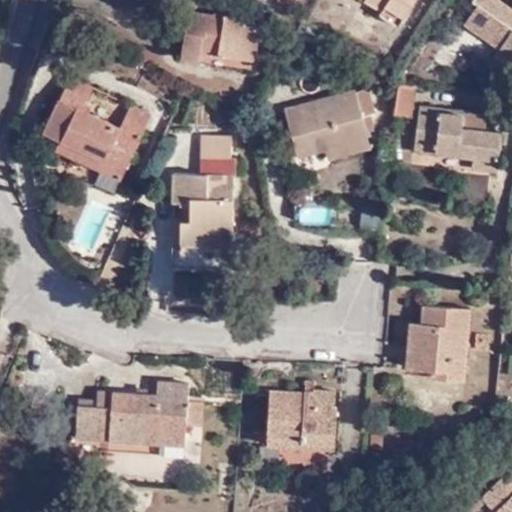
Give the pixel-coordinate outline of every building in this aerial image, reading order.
[(381,14),(398,26),(414,0),(368,0),(384,10),(381,14)] [(511,48),(510,51),(511,51),(511,4),(505,0),(477,0),(482,4),(470,20),(501,43),(506,35),(511,39),(511,48)] [(185,53),(203,57),(204,47),(222,50),(223,50),(254,56),(260,22),(243,19),(244,12),(230,8),(229,13),(193,6),(185,53)] [(511,63),(511,51),(510,51),(511,48),(511,39),(506,35),(501,43),(496,50),(511,63)] [(220,59),(222,50),(204,47),(203,57),(220,59)] [(102,168),(122,178),(154,113),(133,102),(122,125),(79,103),(83,96),(89,98),(96,83),(74,72),(47,129),(63,137),(60,146),(73,153),(77,146),(106,161),(102,168)] [(418,109),(422,79),(405,76),(400,107),(418,109)] [(364,83),(298,101),(310,149),(334,142),(375,131),(374,123),(386,119),(382,106),(387,106),(380,80),(364,85),(364,83)] [(443,138),(444,148),(480,149),(480,165),(506,165),(508,129),(491,128),(491,109),(470,108),(471,111),(460,111),(460,113),(452,113),(452,105),(427,104),(425,137),(443,138)] [(183,163),(198,163),(198,130),(182,130),(183,163)] [(181,227),(180,239),(235,241),(241,155),(232,155),(232,132),(206,131),(204,168),(177,168),(175,196),(183,196),(183,201),(192,202),(191,215),(181,214),(181,227)] [(378,139),(375,131),(334,142),(337,151),(378,139)] [(443,149),(444,148),(443,138),(425,137),(424,149),(443,149)] [(172,226),(181,227),(181,214),(191,215),(192,202),(183,201),(183,196),(175,196),(173,196),(172,226)] [(368,228),(383,230),(387,197),(375,196),(368,228)] [(383,230),(380,258),(396,259),(400,260),(401,233),(383,230)] [(242,241),(235,241),(180,239),(172,239),(171,259),(242,263),(242,241)] [(446,365),(445,374),(472,375),(475,305),(433,303),(433,318),(432,333),(424,336),(424,364),(446,365)] [(416,363),(424,364),(424,336),(432,333),(433,318),(417,318),(416,363)] [(424,372),(445,374),(446,365),(424,364),(424,372)] [(125,383),(123,430),(191,434),(191,419),(193,396),(193,379),(162,377),(162,385),(125,383)] [(116,430),(123,430),(125,383),(103,382),(103,390),(103,399),(81,399),(80,428),(116,430)] [(280,385),(279,428),(307,429),(307,436),(344,437),(345,402),(339,402),(339,387),(322,387),(321,392),(313,392),(313,386),(280,385)] [(82,390),(81,399),(103,399),(103,390),(82,390)] [(210,397),(193,396),(191,419),(209,419),(210,397)] [(343,444),(344,437),(307,436),(307,429),(279,428),(277,442),(343,444)] [(114,449),(121,450),(122,449),(123,430),(116,430),(114,449)] [(190,451),(191,434),(123,430),(122,449),(121,450),(190,451)] [(511,511),(511,477),(507,473),(487,495),(504,511),(511,511)] [(470,511),(474,509),(458,495),(430,509),(430,511),(470,511)]
